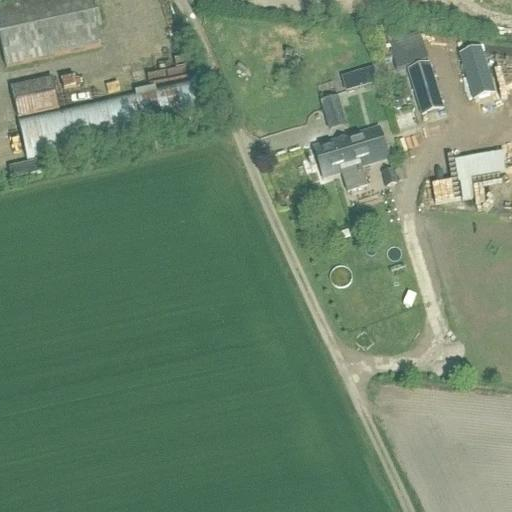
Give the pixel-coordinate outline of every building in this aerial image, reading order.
[(0,38),(7,71),(103,50),(91,0),(42,0),(0,9),(0,38)] [(495,97),(481,52),(460,59),(474,104),(495,97)] [(422,120),(443,113),(429,68),(408,75),(422,120)] [(19,122),(60,112),(53,83),(12,92),(19,122)] [(28,167),(204,127),(194,83),(18,123),(28,167)] [(336,101),(321,105),(324,115),(339,110),(336,101)] [(379,132),(314,152),(323,183),(341,177),(342,178),(361,172),(360,171),(388,163),(379,132)] [(396,187),(392,172),(382,175),(386,190),(396,187)] [(511,198),(511,186),(490,186),(490,198),(511,198)]
